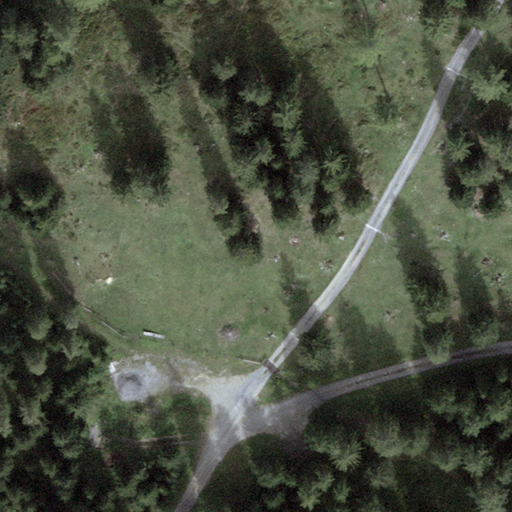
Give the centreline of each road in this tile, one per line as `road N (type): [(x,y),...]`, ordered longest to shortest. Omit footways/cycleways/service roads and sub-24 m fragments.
road 1 (track): [(180,511),(244,401),(338,285),(501,0)]
road 2 (track): [(231,427),(341,391),(511,356)]
